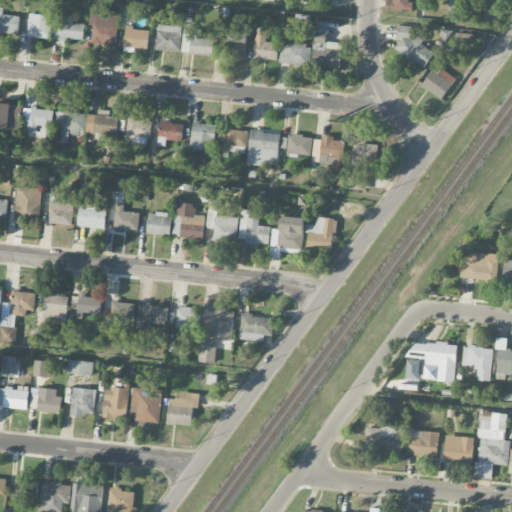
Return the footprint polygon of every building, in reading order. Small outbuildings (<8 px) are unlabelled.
[(412,11),(413,3),(409,3),(409,0),(394,0),(389,0),(386,0),(385,10),(412,11)] [(0,33),(19,34),(19,16),(3,15),(4,8),(0,7),(0,33)] [(118,11),(90,10),(89,25),(92,26),(92,43),(117,44),(118,11)] [(53,16),(30,13),(27,37),(51,39),(53,16)] [(84,24),(73,23),(74,16),(56,15),(55,39),(84,40),(84,24)] [(340,68),(342,43),(327,42),(328,22),(316,21),(314,67),(340,68)] [(156,49),(180,51),(182,27),(158,24),(156,49)] [(412,27),(398,25),(397,39),(398,39),(396,57),(430,60),(431,49),(422,48),(423,39),(410,37),(412,27)] [(148,49),(149,29),(126,28),(125,51),(134,52),(134,48),(148,49)] [(212,56),(214,40),(197,38),(198,32),(192,31),(189,53),(212,56)] [(246,57),(247,32),(228,31),(227,56),(246,57)] [(278,43),(266,42),(266,35),(255,34),(254,60),(277,61),(278,43)] [(475,34),(456,34),(456,47),(475,47),(475,34)] [(280,43),(280,64),(309,65),(309,44),(280,43)] [(456,78),(435,65),(422,87),(443,100),(456,78)] [(0,129),(20,130),(21,104),(0,103),(0,129)] [(52,138),(54,109),(24,108),(23,121),(29,122),(28,137),(52,138)] [(118,135),(118,117),(110,117),(110,110),(95,110),(95,134),(118,135)] [(62,123),(61,143),(67,143),(67,134),(86,134),(86,113),(56,112),(56,123),(62,123)] [(149,119),(127,119),(127,138),(133,138),(132,145),(148,145),(149,119)] [(166,146),(166,140),(182,141),(183,123),(159,122),(158,146),(166,146)] [(215,124),(191,123),(191,150),(215,150),(215,124)] [(223,152),(247,153),(247,129),(218,129),(218,140),(224,140),(223,152)] [(280,130),(249,130),(248,164),(279,165),(280,130)] [(287,154),(311,156),(313,137),(289,134),(287,154)] [(319,165),(342,168),(346,140),(323,137),(319,165)] [(378,143),(354,142),(353,167),(377,168),(378,143)] [(367,172),(350,171),(350,189),(367,190),(367,172)] [(40,220),(42,188),(17,187),(16,219),(40,220)] [(207,228),(215,229),(214,239),(237,241),(239,216),(224,215),(225,197),(210,196),(207,228)] [(0,217),(7,218),(8,199),(0,198),(0,217)] [(106,228),(107,199),(79,198),(78,227),(106,228)] [(49,224),(73,225),(74,202),(50,201),(49,224)] [(195,204),(177,203),(175,237),(204,239),(205,216),(194,215),(195,204)] [(123,212),(124,204),(115,204),(114,230),(138,231),(139,212),(123,212)] [(270,244),(270,226),(259,226),(259,219),(250,218),(250,209),(241,209),(240,243),(270,244)] [(170,235),(173,215),(149,212),(147,232),(170,235)] [(306,251),(333,253),(336,219),(317,217),(316,225),(308,225),(306,251)] [(459,278),(496,281),(498,255),(467,252),(466,259),(461,259),(459,278)] [(511,260),(504,260),(502,285),(511,285),(511,260)] [(10,315),(34,316),(35,292),(11,291),(10,315)] [(101,316),(102,298),(86,297),(86,294),(72,293),(72,309),(77,309),(77,315),(101,316)] [(44,320),(67,320),(67,295),(45,295),(44,320)] [(234,312),(213,310),(214,298),(204,297),(199,362),(216,363),(217,348),(210,347),(211,339),(232,341),(234,312)] [(135,305),(114,302),(111,323),(132,326),(135,305)] [(167,326),(168,306),(139,304),(137,324),(167,326)] [(177,327),(199,328),(199,308),(177,307),(177,327)] [(264,335),(273,336),(275,318),(242,315),(240,339),(264,342),(264,335)] [(0,343),(16,344),(16,327),(0,326),(0,343)] [(496,380),(505,381),(505,377),(511,377),(511,351),(506,351),(506,342),(498,341),(496,380)] [(419,379),(454,382),(457,345),(407,342),(406,357),(420,358),(419,379)] [(476,380),(491,381),(492,348),(463,346),(462,365),(477,366),(476,380)] [(18,356),(1,355),(1,376),(18,377),(18,356)] [(93,375),(94,362),(68,360),(67,374),(93,375)] [(48,361),(34,361),(34,376),(48,377),(48,361)] [(0,388),(0,407),(28,409),(29,390),(0,388)] [(59,413),(60,389),(31,388),(31,402),(37,402),(37,411),(59,413)] [(95,389),(72,388),(71,417),(83,418),(83,414),(94,414),(95,389)] [(103,418),(128,418),(129,388),(104,388),(103,418)] [(160,422),(162,390),(131,388),(130,420),(160,422)] [(199,393),(180,393),(180,399),(169,399),(168,425),(191,426),(192,408),(199,408),(199,393)] [(507,414),(492,413),(491,421),(480,420),(476,478),(492,479),(492,464),(509,465),(510,441),(505,440),(507,414)] [(403,429),(366,428),(365,450),(402,451),(403,429)] [(438,457),(439,432),(408,430),(407,455),(438,457)] [(473,461),(473,437),(461,437),(461,443),(444,442),(443,460),(473,461)] [(39,481),(15,480),(14,504),(24,504),(25,499),(38,500),(39,481)] [(41,483),(39,511),(47,511),(55,511),(62,511),(63,504),(71,504),(72,484),(41,483)] [(102,511),(103,485),(73,484),(71,511),(102,511)] [(107,511),(138,511),(139,508),(133,508),(136,492),(112,488),(107,511)]
